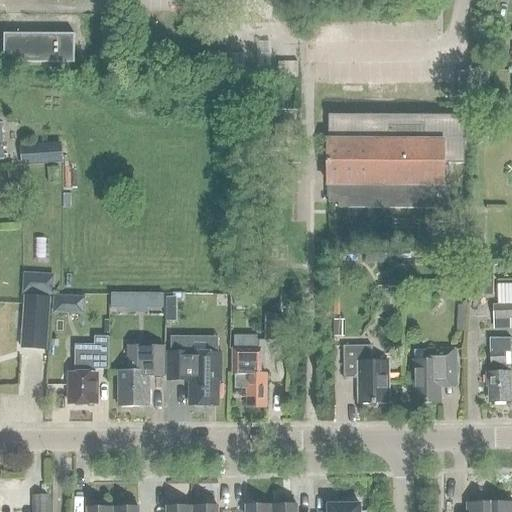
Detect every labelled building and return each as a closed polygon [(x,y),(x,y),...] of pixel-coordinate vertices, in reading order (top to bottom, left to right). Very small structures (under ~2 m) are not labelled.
[(1,34),(1,62),(72,63),(72,34),(1,34)] [(297,62),(277,62),(277,78),(297,78),(297,62)] [(471,98),(471,72),(458,72),(458,97),(471,98)] [(483,72),(471,72),(471,98),(483,98),(483,72)] [(510,102),(510,72),(494,72),(494,102),(510,102)] [(462,116),(326,118),(327,187),(327,203),(337,203),(337,209),(442,209),(442,186),(443,186),(443,156),(462,156),(462,116)] [(286,152),(286,127),(274,127),(274,152),(286,152)] [(19,146),(21,166),(62,163),(60,143),(19,146)] [(58,183),(58,168),(46,168),(47,183),(58,183)] [(461,242),(461,233),(450,233),(449,242),(461,242)] [(266,279),(287,279),(287,250),(266,250),(266,279)] [(487,267),(467,267),(467,295),(487,295),(487,267)] [(442,281),(442,294),(455,294),(456,281),(442,281)] [(110,294),(110,308),(163,309),(163,294),(110,294)] [(67,310),(68,296),(53,296),(52,310),(67,310)] [(24,297),(20,349),(46,351),(49,298),(24,297)] [(511,319),(511,305),(494,306),(494,320),(511,319)] [(286,342),(287,317),(268,316),(267,341),(286,342)] [(234,335),(233,349),(232,348),(231,375),(234,375),(233,389),(245,389),(244,408),(264,408),(265,375),(256,375),(257,349),(252,349),(252,335),(234,335)] [(79,406),(81,404),(94,404),(94,374),(92,374),(92,369),(106,370),(106,337),(92,337),(92,345),(72,345),(72,374),(67,374),(67,404),(70,404),(73,406),(79,406)] [(509,353),(509,338),(489,339),(490,373),(485,373),(485,386),(489,386),(489,403),(507,403),(507,373),(505,373),(504,353),(509,353)] [(116,371),(116,406),(147,406),(147,376),(162,376),(161,346),(125,346),(126,371),(116,371)] [(357,405),(385,405),(385,390),(386,390),(385,362),(369,362),(369,346),(340,346),(341,378),(356,378),(356,391),(357,391),(357,405)] [(412,362),(412,404),(438,404),(438,388),(454,388),(454,351),(412,351),(412,362)] [(192,405),(194,407),(200,407),(203,405),(215,405),(216,382),(220,382),(220,354),(169,352),(168,380),(189,381),(188,405),(192,405)] [(46,511),(47,486),(31,486),(30,511),(46,511)] [(358,511),(358,503),(346,503),(346,506),(328,507),(328,511),(358,511)] [(490,511),(490,503),(468,504),(468,511),(490,511)] [(511,511),(511,503),(490,503),(490,511),(511,511)]
